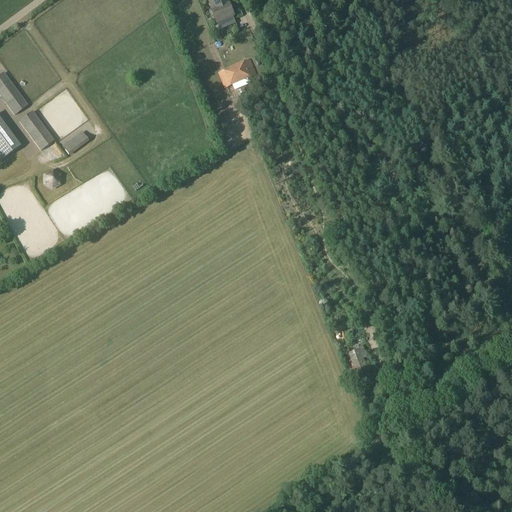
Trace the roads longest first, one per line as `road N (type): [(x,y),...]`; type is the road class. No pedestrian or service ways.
road 1 (track): [(262,511),(395,425),(399,409),(347,273)]
road 2 (track): [(236,0),(347,273)]
